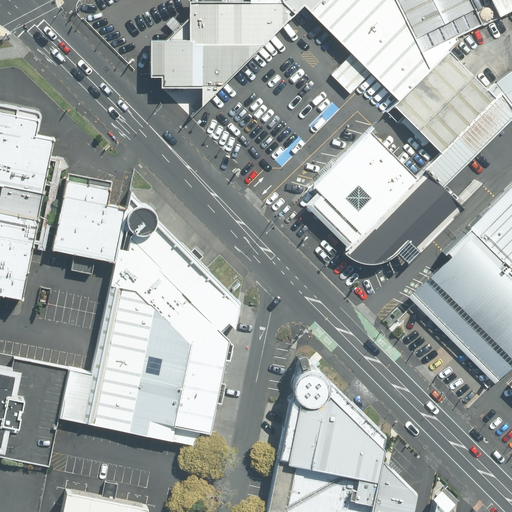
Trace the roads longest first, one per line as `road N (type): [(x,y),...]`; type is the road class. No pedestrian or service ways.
road 1 (primary): [(282,268),(511,498)]
road 2 (residential): [(282,268),(231,511)]
road 3 (primary): [(150,133),(282,268)]
road 4 (primary): [(150,133),(21,0)]
